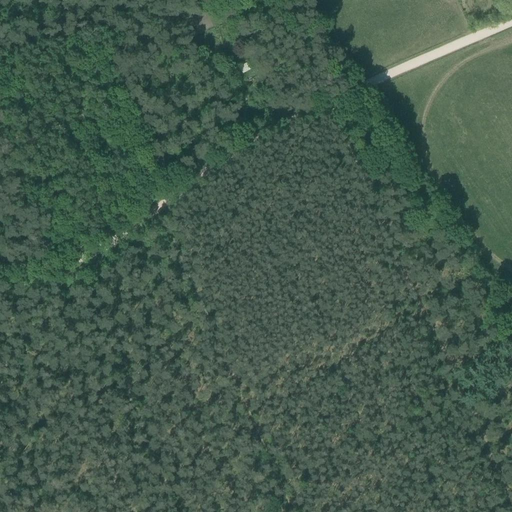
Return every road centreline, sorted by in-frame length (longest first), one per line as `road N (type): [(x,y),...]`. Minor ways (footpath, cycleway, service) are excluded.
road 1 (track): [(511,25),(240,142),(89,253),(0,264)]
road 2 (track): [(511,272),(467,232),(421,151),(428,105),(444,79),(511,39)]
